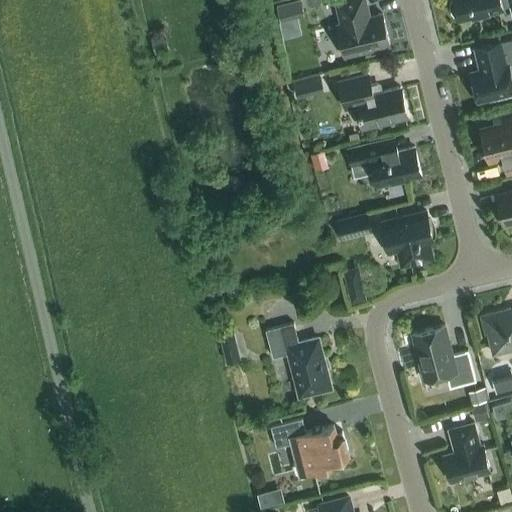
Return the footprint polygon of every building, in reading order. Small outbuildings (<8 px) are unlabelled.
[(301,0),(292,0),(277,4),(281,21),(297,17),(296,13),(304,11),(301,0)] [(344,55),(390,44),(383,13),(370,16),(365,0),(335,0),(341,23),(337,24),(344,55)] [(511,0),(450,0),(451,4),(452,10),(454,15),(458,14),(461,28),(462,28),(460,19),(504,9),(503,6),(510,4),(511,11),(511,0)] [(165,34),(151,37),(155,53),(169,50),(165,34)] [(511,91),(511,76),(509,63),(511,62),(511,38),(475,47),(481,69),(471,71),(478,100),(511,91)] [(363,127),(408,116),(401,86),(382,90),(381,86),(377,83),(371,85),(368,72),(339,79),(346,107),(358,104),(360,112),(357,116),(359,123),(363,125),(363,127)] [(302,78),(289,81),(292,93),(305,90),(302,78)] [(507,171),(511,169),(511,113),(501,116),(503,123),(481,128),(488,160),(503,156),(507,171)] [(397,135),(380,139),(348,147),(355,175),(374,171),(378,185),(422,175),(415,146),(400,149),(397,135)] [(504,224),(511,221),(511,190),(497,194),(504,224)] [(434,239),(426,210),(382,221),(384,232),(382,237),(384,245),(388,248),(389,250),(399,248),(403,263),(432,256),(428,241),(434,239)] [(330,236),(340,233),(341,238),(372,230),(368,211),(336,219),(337,221),(327,224),(330,236)] [(358,263),(343,266),(348,297),(363,294),(358,263)] [(511,309),(511,310),(510,307),(481,314),(486,333),(488,333),(493,352),(511,347),(511,309)] [(300,395),(331,386),(318,336),(299,341),(294,321),(266,329),(273,356),(289,352),(300,395)] [(450,387),(476,380),(468,349),(453,353),(445,324),(412,332),(424,379),(446,373),(450,387)] [(234,334),(218,337),(222,354),(237,350),(234,334)] [(276,361),(282,397),(292,395),(286,359),(276,361)] [(468,390),(472,404),(488,400),(484,386),(468,390)] [(476,419),(489,416),(485,400),(472,404),(476,419)] [(302,474),(333,466),(331,459),(349,455),(343,430),(336,432),(334,424),(306,431),(302,417),(271,425),(276,446),(293,442),(302,474)] [(451,481),(491,470),(484,443),(480,444),(474,421),(449,428),(455,450),(444,453),(451,481)] [(260,502),(281,499),(279,485),(258,489),(260,502)] [(352,511),(349,496),(320,503),(322,511),(352,511)]
